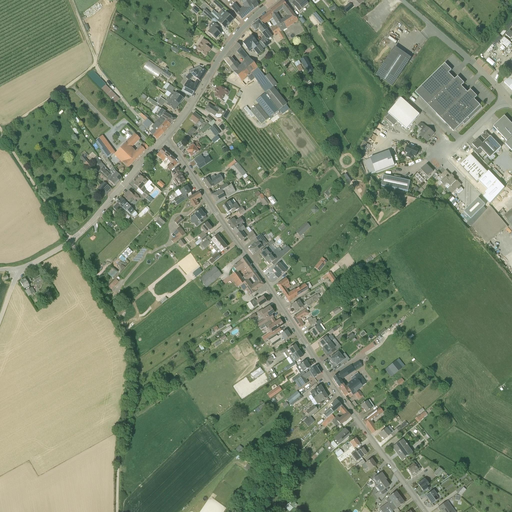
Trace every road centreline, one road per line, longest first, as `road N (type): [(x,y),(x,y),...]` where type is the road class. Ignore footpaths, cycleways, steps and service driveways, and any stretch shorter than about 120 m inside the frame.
road 1 (residential): [(423,511),(163,139)]
road 2 (track): [(69,241),(135,366),(117,511)]
road 3 (residential): [(18,270),(79,233),(163,139)]
road 4 (track): [(72,0),(93,64),(2,133)]
road 5 (residential): [(163,139),(238,32),(270,3)]
road 6 (residential): [(400,0),(505,97)]
road 7 (track): [(69,241),(2,133)]
